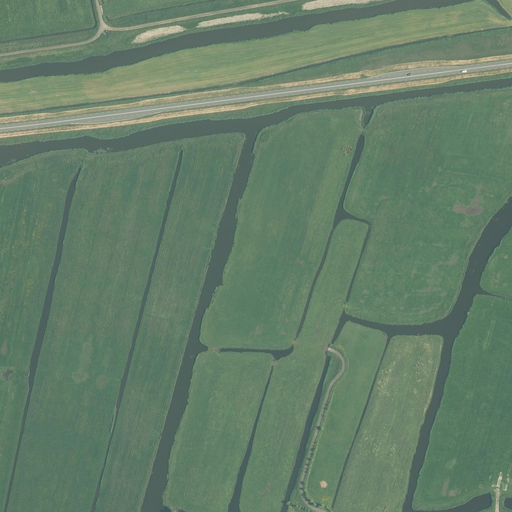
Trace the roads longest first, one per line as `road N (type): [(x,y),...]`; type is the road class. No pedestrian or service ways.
road 1 (primary): [(511,63),(0,128)]
road 2 (track): [(291,0),(103,28),(89,41),(0,55)]
